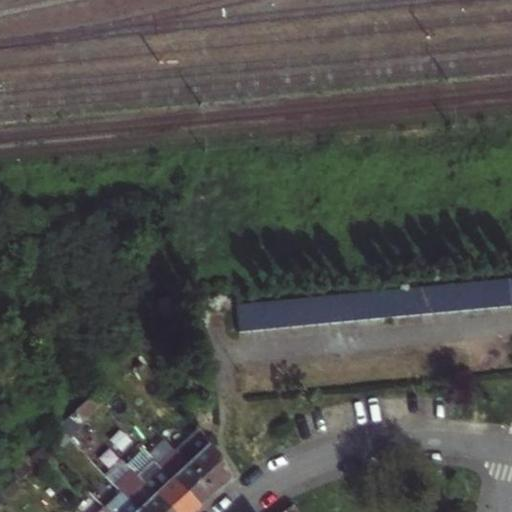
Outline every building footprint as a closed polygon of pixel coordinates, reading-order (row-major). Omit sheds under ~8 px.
[(511,272),(379,284),(224,297),(226,324),(511,299),(511,272)] [(224,492),(229,487),(207,454),(185,475),(212,503),(224,492)] [(202,511),(205,509),(212,503),(185,475),(169,490),(188,511),(202,511)] [(169,490),(155,476),(143,487),(146,491),(142,494),(152,505),(169,490)] [(96,492),(85,480),(77,487),(88,499),(96,492)] [(188,511),(169,490),(152,505),(159,511),(188,511)]
